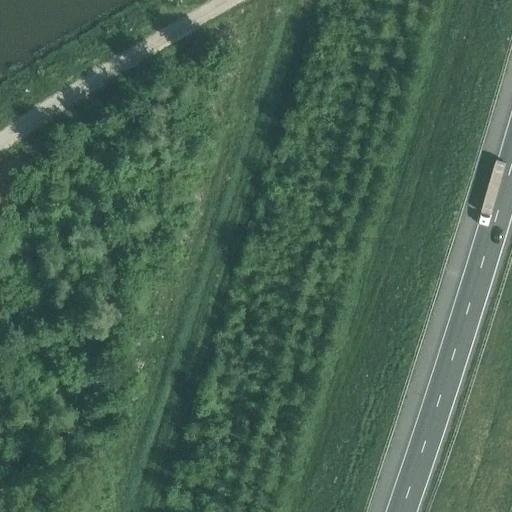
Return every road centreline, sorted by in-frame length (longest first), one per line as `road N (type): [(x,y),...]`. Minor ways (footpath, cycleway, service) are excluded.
road 1 (motorway): [(511,160),(400,511)]
road 2 (track): [(219,0),(21,117),(0,139)]
